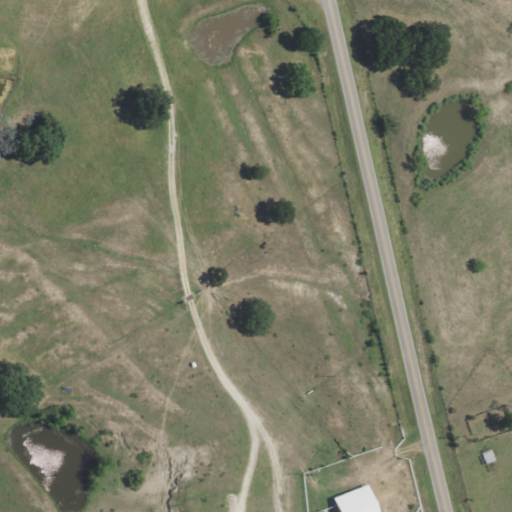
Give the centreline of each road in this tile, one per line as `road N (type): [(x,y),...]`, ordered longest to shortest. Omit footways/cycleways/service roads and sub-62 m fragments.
road 1 (secondary): [(445,511),(327,0)]
road 2 (residential): [(421,416),(184,425),(107,402),(0,401)]
